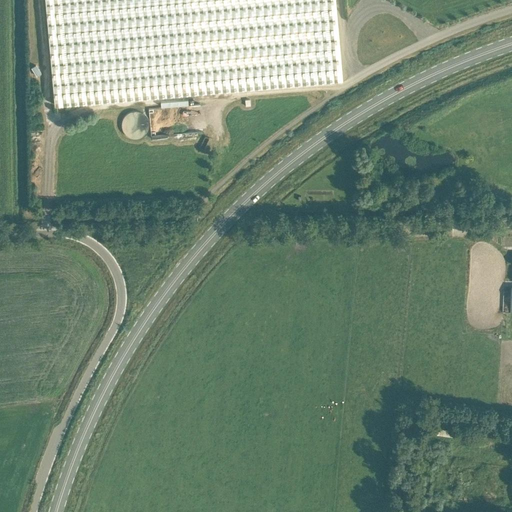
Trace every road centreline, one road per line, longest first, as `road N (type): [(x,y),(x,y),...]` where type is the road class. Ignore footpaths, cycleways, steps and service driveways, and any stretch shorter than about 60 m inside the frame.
road 1 (secondary): [(55,511),(124,353),(225,221),(372,105),(511,43)]
road 2 (track): [(44,232),(49,114),(344,86)]
road 3 (unclassified): [(0,233),(74,233),(112,264),(120,288),(117,318),(77,393),(32,511)]
road 4 (unclassified): [(258,228),(511,224)]
road 5 (unclassified): [(344,86),(426,41),(511,9)]
